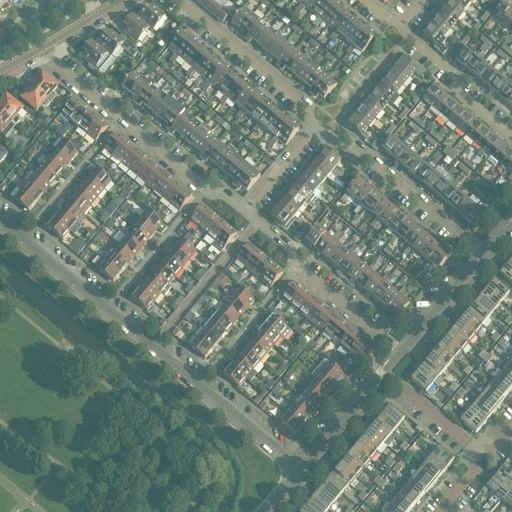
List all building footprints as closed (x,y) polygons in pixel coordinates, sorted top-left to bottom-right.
[(22,4),(15,11),(34,27),(40,19),(33,14),(36,11),(34,9),(39,3),(35,0),(26,0),(22,5),(22,4)] [(45,0),(59,11),(65,4),(60,0),(45,0)] [(210,1),(210,0),(199,0),(200,0),(197,3),(222,24),(229,16),(210,1)] [(298,13),(308,0),(296,0),(301,4),(296,11),(298,13)] [(312,13),(322,0),(308,0),(298,13),(300,15),(305,8),(312,13)] [(315,27),(333,4),(327,0),(322,0),(312,13),(318,19),(313,25),(315,27)] [(471,5),(464,0),(452,0),(451,2),(464,13),(471,5)] [(503,0),(496,0),(491,6),(495,10),(503,0)] [(464,13),(451,2),(444,10),(457,21),(464,13)] [(329,27),(342,12),(333,4),(315,27),(316,29),(322,22),(329,27)] [(501,25),(511,12),(511,11),(503,4),(492,18),(501,25)] [(153,32),(165,17),(153,6),(149,11),(145,8),(137,18),(149,29),(153,32)] [(0,31),(4,35),(11,26),(5,21),(9,16),(0,8),(0,31)] [(241,31),(254,16),(245,8),(232,24),(241,31)] [(457,21),(444,10),(437,19),(450,30),(457,21)] [(331,41),(350,18),(342,12),(329,27),(335,32),(329,39),(331,41)] [(509,32),(511,28),(511,12),(501,25),(509,32)] [(149,29),(137,18),(133,15),(124,25),(128,28),(124,33),(137,44),(139,42),(141,44),(143,44),(145,43),(147,40),(148,38),(147,36),(145,34),(149,29)] [(246,42),(262,23),(254,16),(241,31),(245,35),(242,39),(246,42)] [(345,41),(358,25),(350,18),(331,41),(333,42),(339,36),(345,41)] [(450,30),(437,19),(430,27),(446,41),(443,38),(450,30)] [(257,45),(270,29),(262,23),(246,42),(249,44),(252,41),(257,45)] [(348,55),(366,32),(358,25),(345,41),(351,46),(346,53),(348,55)] [(446,41),(430,27),(422,35),(435,46),(434,49),(443,56),(447,51),(444,49),(445,48),(442,46),(446,41)] [(265,52),(278,36),(270,29),(257,45),(265,52)] [(96,44),(95,44),(112,58),(120,47),(133,59),(137,55),(141,59),(144,55),(122,36),(119,39),(113,34),(112,32),(108,37),(104,34),(96,44)] [(362,55),(375,39),(366,32),(348,55),(350,56),(356,50),(362,55)] [(171,63),(193,37),(190,34),(187,38),(181,34),(168,49),(175,55),(169,62),(171,63)] [(273,59),(287,43),(278,36),(265,52),(273,59)] [(185,63),(198,48),(193,44),(196,40),(193,37),(171,63),(173,65),(179,58),(185,63)] [(87,54),(83,59),(85,60),(90,64),(87,67),(102,79),(117,62),(112,58),(95,44),(96,44),(92,41),(83,51),(87,54)] [(279,69),(295,50),(287,43),(273,59),(279,63),(276,67),(279,69)] [(188,77),(206,54),(198,48),(185,63),(191,69),(186,76),(188,77)] [(465,69),(476,56),(467,48),(456,62),(465,69)] [(290,73),(303,57),(295,50),(279,69),(282,72),(285,69),(290,73)] [(202,77),(215,62),(206,54),(188,77),(190,79),(195,72),(202,77)] [(473,76),(484,62),(476,56),(465,69),(473,76)] [(299,80),(312,64),(303,57),(290,73),(299,80)] [(416,69),(403,58),(396,67),(410,78),(413,74),(419,78),(419,77),(422,79),(426,74),(418,68),(416,69)] [(204,91),(226,65),(223,62),(220,66),(215,62),(202,77),(208,83),(202,89),(204,91)] [(481,83),(492,70),(484,62),(473,76),(481,83)] [(307,87),(320,71),(312,64),(299,80),(307,87)] [(219,91),(232,76),(227,71),(229,68),(226,65),(204,91),(206,93),(212,86),(219,91)] [(410,78),(396,67),(389,75),(403,86),(410,78)] [(489,90),(500,76),(492,70),(481,83),(489,90)] [(312,97),(328,78),(320,71),(307,87),(312,91),(309,94),(312,97)] [(131,95),(144,80),(135,72),(122,88),(131,95)] [(53,94),(57,88),(42,75),(36,82),(33,80),(29,85),(51,103),(54,99),(53,94)] [(403,86),(389,75),(382,83),(396,95),(403,86)] [(221,105),(240,83),(232,76),(219,91),(225,97),(219,103),(221,105)] [(498,97),(509,83),(500,76),(489,90),(498,97)] [(324,101),(335,87),(337,85),(328,78),(312,97),(316,100),(318,96),(324,101)] [(136,106),(152,86),(144,80),(131,95),(135,99),(132,103),(136,106)] [(235,105),(248,90),(240,83),(221,105),(223,107),(229,100),(235,105)] [(396,95),(382,83),(376,92),(389,103),(396,95)] [(506,104),(511,97),(511,85),(509,83),(498,97),(506,104)] [(51,103),(29,85),(25,90),(28,92),(22,100),(37,112),(42,107),(47,107),(51,103)] [(147,109),(160,94),(152,86),(136,106),(139,108),(142,105),(147,109)] [(429,111),(443,95),(434,87),(423,101),(432,108),(429,111)] [(238,119),(259,93),(256,90),(253,94),(248,90),(235,105),(241,110),(236,117),(238,119)] [(389,103),(376,92),(368,100),(382,111),(389,103)] [(252,119),(265,103),(260,99),(263,96),(259,93),(238,119),(240,120),(245,114),(252,119)] [(155,116),(168,100),(160,94),(147,109),(155,116)] [(438,118),(451,102),(443,95),(429,111),(438,118)] [(22,111),(7,98),(1,105),(0,104),(0,112),(16,126),(19,121),(17,116),(22,111)] [(70,122),(83,107),(74,99),(61,115),(70,122)] [(164,123),(177,107),(168,100),(155,116),(164,123)] [(382,111),(368,100),(362,108),(375,119),(382,111)] [(445,125),(459,108),(451,102),(438,118),(445,125)] [(254,133),(273,110),(265,103),(252,119),(258,124),(252,131),(254,133)] [(78,129),(91,113),(83,107),(70,122),(78,129)] [(169,133),(185,114),(177,107),(164,123),(168,127),(166,131),(169,133)] [(375,119),(362,108),(355,117),(368,128),(375,119)] [(456,129),(468,115),(459,108),(445,125),(446,125),(448,122),(456,129)] [(268,133),(281,117),(273,110),(254,133),(256,134),(262,127),(268,133)] [(16,126),(0,112),(0,133),(2,135),(7,129),(12,130),(16,126)] [(87,136),(100,120),(91,113),(78,129),(87,136)] [(180,137),(194,121),(185,114),(169,133),(172,136),(175,133),(180,137)] [(465,136),(476,123),(468,115),(456,129),(465,136)] [(271,147),(293,121),(289,118),(286,121),(281,117),(268,133),(275,138),(269,145),(271,147)] [(368,128),(355,117),(347,125),(366,141),(368,137),(364,133),(368,128)] [(95,143),(108,128),(100,120),(87,136),(95,143)] [(189,144),(202,128),(194,121),(180,137),(189,144)] [(285,147),(298,131),(293,127),(296,123),(293,121),(271,147),(273,148),(279,142),(285,147)] [(474,143),(485,130),(476,123),(465,136),(474,143)] [(197,151),(210,135),(202,128),(189,144),(197,151)] [(482,150),(493,137),(485,130),(474,143),(482,150)] [(113,157),(125,142),(117,135),(104,150),(113,157)] [(203,161),(219,142),(210,135),(197,151),(202,155),(199,158),(203,161)] [(391,158),(402,144),(393,137),(382,150),(391,158)] [(490,157),(501,144),(493,137),(482,150),(477,155),(481,158),(486,153),(490,157)] [(379,138),(375,142),(381,147),(385,142),(379,138)] [(78,154),(63,142),(62,141),(55,150),(71,162),(78,154)] [(121,164),(134,149),(125,142),(113,157),(110,160),(118,167),(121,164)] [(213,165),(227,149),(219,142),(203,161),(206,164),(209,161),(213,165)] [(376,152),(381,147),(375,142),(371,148),(376,152)] [(399,165),(410,151),(402,144),(391,158),(399,165)] [(498,164),(509,150),(501,144),(490,157),(491,158),(488,161),(496,167),(498,164)] [(222,172),(235,156),(237,153),(229,146),(227,149),(213,165),(222,172)] [(129,171),(142,156),(134,149),(121,164),(129,171)] [(71,162),(55,150),(48,158),(63,171),(71,162)] [(341,162),(326,150),(319,160),(333,171),(341,162)] [(506,171),(511,164),(511,152),(509,150),(498,164),(506,171)] [(407,171),(418,158),(410,151),(399,165),(407,171)] [(138,178),(150,163),(142,156),(129,171),(138,178)] [(230,178),(243,163),(235,156),(222,172),(230,178)] [(63,171),(48,158),(41,166),(57,179),(63,171)] [(427,165),(426,165),(418,158),(407,171),(415,179),(427,165)] [(333,171),(319,160),(312,168),(326,180),(333,171)] [(415,179),(424,185),(435,172),(438,168),(429,161),(426,165),(427,165),(415,179)] [(146,185),(159,170),(150,163),(138,178),(146,185)] [(236,189),(252,170),(243,163),(230,178),(235,183),(232,186),(236,189)] [(57,179),(41,166),(34,175),(50,188),(57,179)] [(112,182),(96,169),(92,166),(87,171),(91,175),(89,178),(104,191),(112,182)] [(326,180),(312,168),(305,176),(320,188),(326,180)] [(154,192),(167,177),(159,170),(146,185),(154,192)] [(247,193),(260,177),(252,170),(236,189),(239,192),(242,188),(247,193)] [(444,179),(435,172),(424,185),(432,193),(444,179)] [(50,188),(34,175),(27,183),(43,196),(50,188)] [(322,189),(320,188),(305,176),(298,184),(317,200),(322,194),(319,192),(322,189)] [(162,199),(175,184),(167,177),(154,192),(162,199)] [(104,191),(89,178),(82,186),(97,199),(104,191)] [(441,200),(452,186),(444,179),(432,193),(441,200)] [(355,202),(367,187),(358,180),(346,194),(355,202)] [(449,206),(460,193),(456,189),(460,184),(456,181),(452,186),(441,200),(449,206)] [(43,196),(27,183),(21,191),(36,204),(43,196)] [(171,206),(183,190),(175,184),(162,199),(171,206)] [(317,200),(298,184),(291,192),(306,204),(308,206),(310,203),(313,205),(317,200)] [(97,199),(82,186),(75,195),(91,207),(97,199)] [(363,209),(375,194),(367,187),(355,202),(363,209)] [(36,204),(21,191),(20,191),(17,189),(14,193),(17,195),(13,200),(28,213),(36,204)] [(179,213),(192,198),(183,190),(171,206),(179,213)] [(306,204),(291,192),(284,201),(299,212),(306,204)] [(457,213),(468,200),(460,193),(449,206),(457,213)] [(372,215),(384,201),(375,194),(363,209),(372,215)] [(91,207),(75,195),(68,203),(84,216),(91,207)] [(466,220),(477,207),(476,206),(479,203),(472,197),(469,201),(468,200),(457,213),(466,220)] [(299,212),(284,201),(278,209),(292,221),(299,212)] [(380,222),(392,208),(384,201),(372,215),(380,222)] [(84,216),(68,203),(61,211),(77,224),(84,216)] [(198,229),(211,214),(203,206),(190,222),(198,229)] [(474,228),(489,209),(486,207),(482,211),(477,207),(466,220),(474,228)] [(388,229),(400,215),(392,208),(380,222),(388,229)] [(292,221),(278,209),(270,217),(287,231),(291,226),(294,222),(292,221)] [(77,224),(61,211),(54,219),(70,232),(77,224)] [(167,229),(147,212),(140,221),(155,233),(158,230),(162,234),(167,229)] [(207,236),(220,221),(211,214),(198,229),(207,236)] [(396,236),(408,222),(400,215),(388,229),(396,236)] [(70,232),(54,219),(54,220),(50,216),(42,224),(62,241),(70,232)] [(155,233),(140,221),(133,229),(148,242),(155,233)] [(215,243),(228,228),(220,221),(207,236),(215,243)] [(405,243),(417,229),(408,222),(396,236),(405,243)] [(220,254),(237,235),(228,228),(215,243),(212,247),(220,254)] [(148,242),(133,229),(126,238),(141,250),(148,242)] [(314,250),(326,236),(318,229),(306,243),(314,250)] [(413,250),(425,236),(417,229),(405,243),(413,250)] [(299,244),(306,235),(301,231),(294,240),(299,244)] [(323,257),(335,243),(326,236),(314,250),(323,257)] [(421,257),(433,243),(425,236),(413,250),(421,257)] [(141,250),(126,238),(119,246),(134,258),(141,250)] [(196,253),(186,244),(181,240),(173,249),(189,262),(196,253)] [(331,264),(343,250),(335,243),(323,257),(331,264)] [(429,264),(441,249),(433,243),(421,257),(429,264)] [(245,268),(258,253),(249,245),(236,261),(245,268)] [(134,258),(119,246),(112,254),(127,267),(134,258)] [(189,262),(173,249),(167,257),(182,270),(189,262)] [(434,276),(450,257),(441,249),(429,264),(433,266),(431,268),(428,272),(434,276)] [(339,271),(351,257),(343,250),(331,264),(339,271)] [(254,275),(266,260),(258,253),(245,268),(254,275)] [(127,267),(112,254),(105,262),(101,259),(120,275),(127,267)] [(182,270),(167,257),(160,265),(175,278),(182,270)] [(345,281),(359,263),(351,257),(339,271),(336,274),(345,281)] [(120,275),(101,259),(94,267),(113,284),(120,275)] [(262,282),(275,267),(266,260),(254,275),(262,282)] [(356,285),(368,270),(359,263),(345,281),(353,288),(356,285)] [(175,278),(160,265),(153,273),(168,286),(175,278)] [(511,270),(506,266),(499,275),(511,285),(511,270)] [(270,289),(283,274),(275,267),(262,282),(270,289)] [(364,292),(376,277),(368,270),(356,285),(364,292)] [(168,286),(153,273),(146,282),(161,295),(168,286)] [(372,299),(384,284),(376,277),(364,292),(372,299)] [(510,294),(494,281),(487,289),(502,302),(510,294)] [(161,295),(146,282),(139,290),(154,303),(161,295)] [(290,306),(303,290),(294,283),(282,299),(290,306)] [(381,306),(393,291),(384,284),(372,299),(381,306)] [(254,301),(249,297),(239,288),(232,297),(247,310),(254,301)] [(502,302),(487,289),(480,298),(496,310),(502,302)] [(154,303),(139,290),(132,299),(147,312),(154,303)] [(299,313),(311,297),(303,290),(290,306),(299,313)] [(389,312),(401,298),(393,291),(381,306),(389,312)] [(247,310),(232,297),(225,306),(240,318),(247,310)] [(307,320),(320,304),(311,297),(299,313),(307,320)] [(397,320),(409,305),(401,298),(389,312),(397,320)] [(496,310),(480,298),(474,306),(489,318),(496,310)] [(315,327),(328,311),(320,304),(307,320),(315,327)] [(240,318),(225,306),(218,314),(233,327),(240,318)] [(489,318),(474,306),(466,315),(467,316),(467,315),(481,327),(482,327),(489,318)] [(323,333),(336,318),(328,311),(315,327),(323,333)] [(233,327),(218,314),(211,322),(226,335),(233,327)] [(467,315),(467,316),(460,323),(476,336),(483,328),(482,327),(481,327),(467,315)] [(292,333),(273,317),(265,326),(281,338),(284,342),(292,333)] [(332,340),(345,325),(336,318),(323,333),(332,340)] [(226,335),(211,322),(204,330),(219,343),(226,335)] [(476,336),(460,323),(454,332),(469,344),(476,336)] [(340,347),(353,332),(345,325),(332,340),(340,347)] [(281,338),(265,326),(258,334),(274,346),(281,338)] [(219,343),(204,330),(197,339),(212,352),(219,343)] [(348,354),(361,339),(353,332),(340,347),(348,354)] [(469,344),(454,332),(447,340),(462,352),(469,344)] [(274,346),(258,334),(251,342),(267,355),(274,346)] [(212,352),(197,339),(190,347),(205,360),(212,352)] [(361,365),(374,349),(361,339),(348,354),(361,365)] [(447,340),(440,348),(454,360),(454,361),(462,352),(447,340)] [(267,355),(251,342),(245,350),(260,363),(267,355)] [(440,348),(439,347),(432,356),(447,369),(454,361),(454,360),(440,348)] [(260,363),(245,350),(238,358),(253,371),(260,363)] [(447,369),(432,356),(425,364),(440,377),(447,369)] [(253,371),(238,358),(231,367),(250,383),(257,375),(253,371)] [(345,377),(329,364),(325,360),(318,369),(337,385),(345,377)] [(250,383),(231,367),(226,363),(219,372),(239,388),(246,380),(250,383)] [(511,366),(508,363),(501,371),(511,380),(511,366)] [(440,377),(425,364),(418,373),(433,385),(440,377)] [(337,385),(318,369),(311,377),(330,394),(335,388),(337,385)] [(511,389),(511,380),(501,371),(494,380),(510,392),(511,389)] [(433,385),(418,373),(411,381),(426,394),(433,385)] [(330,394),(311,377),(315,381),(308,389),(323,402),(330,394)] [(510,392),(494,380),(487,388),(488,389),(503,401),(503,400),(510,392)] [(323,402),(308,389),(301,397),(316,410),(323,402)] [(488,389),(482,397),(497,410),(504,401),(503,400),(503,401),(488,389)] [(316,410),(301,397),(294,406),(309,419),(316,410)] [(497,410),(482,397),(474,406),(490,418),(497,410)] [(309,419),(294,406),(287,414),(303,427),(309,419)] [(490,418),(474,406),(468,414),(483,426),(490,418)] [(405,419),(389,407),(382,415),(397,428),(405,419)] [(303,427),(287,414),(280,423),(295,436),(303,427)] [(483,426),(468,414),(460,422),(475,435),(483,426)] [(397,428),(382,415),(375,423),(390,436),(397,428)] [(390,436),(375,423),(368,432),(384,444),(390,436)] [(384,444),(368,432),(361,440),(362,441),(377,453),(377,452),(384,444)] [(377,453),(362,441),(355,449),(371,462),(378,453),(377,452),(377,453)] [(454,461),(439,448),(432,456),(447,469),(454,461)] [(371,462),(355,449),(348,457),(364,470),(371,462)] [(447,469),(432,456),(425,465),(440,478),(447,469)] [(364,470),(348,457),(342,466),(357,478),(364,470)] [(504,484),(511,474),(511,471),(507,467),(511,463),(508,460),(504,465),(505,466),(496,477),(504,484)] [(440,478),(425,465),(418,473),(433,486),(440,478)] [(342,466),(335,473),(335,474),(349,486),(350,487),(357,478),(342,466)] [(349,486),(335,474),(335,473),(334,473),(327,481),(342,494),(349,486)] [(418,473),(411,481),(425,494),(426,495),(433,486),(418,473)] [(495,495),(504,484),(496,477),(486,488),(485,487),(482,492),(485,494),(488,490),(495,495)] [(425,494),(411,481),(410,480),(403,489),(418,502),(425,494)] [(342,494),(327,481),(320,490),(335,502),(342,494)] [(503,502),(511,491),(511,490),(504,484),(495,495),(503,502)] [(418,502),(403,489),(396,497),(411,510),(418,502)] [(335,502),(320,490),(313,498),(328,511),(335,502)] [(511,509),(511,507),(511,491),(503,502),(511,509)] [(409,511),(411,510),(396,497),(389,505),(397,511),(409,511)] [(327,511),(328,511),(313,498),(306,506),(312,511),(327,511)]
